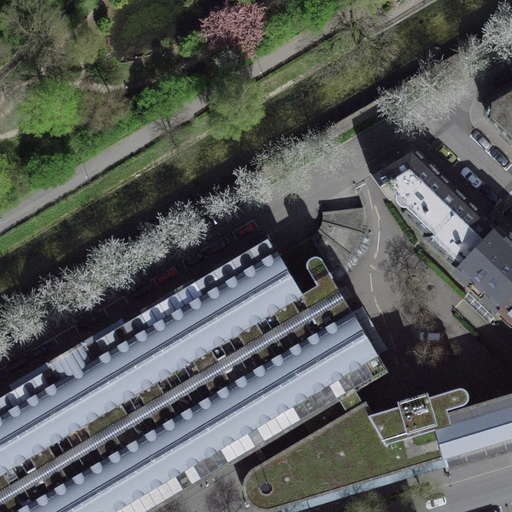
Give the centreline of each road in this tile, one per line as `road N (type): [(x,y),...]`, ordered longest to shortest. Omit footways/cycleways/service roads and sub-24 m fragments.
road 1 (residential): [(0,358),(412,112)]
road 2 (residential): [(375,0),(0,219)]
road 3 (residential): [(412,112),(511,201)]
